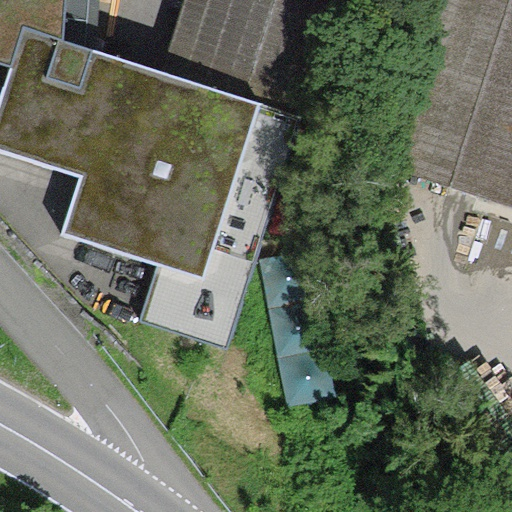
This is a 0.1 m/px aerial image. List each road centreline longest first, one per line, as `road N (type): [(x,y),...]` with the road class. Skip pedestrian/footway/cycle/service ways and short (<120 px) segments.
road 1 (residential): [(0,288),(129,430),(163,511)]
road 2 (secondary): [(134,511),(0,425)]
